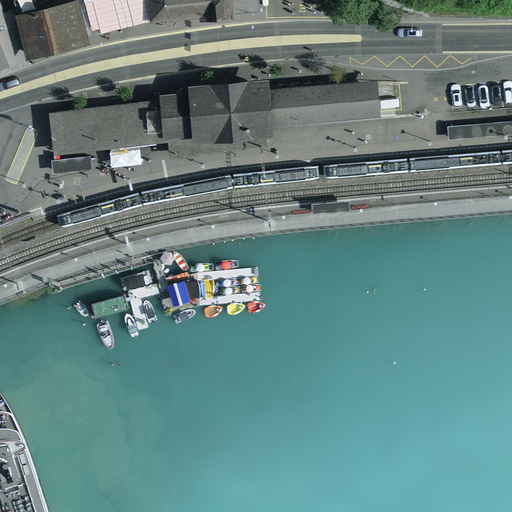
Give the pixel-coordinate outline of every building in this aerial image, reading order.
[(0,0),(0,58),(24,49),(6,0),(0,0)] [(17,0),(15,1),(28,50),(84,36),(75,0),(68,0),(35,8),(32,0),(17,0)] [(191,13),(189,0),(152,0),(154,17),(191,13)] [(189,0),(191,13),(203,12),(204,15),(254,9),(252,0),(189,0)] [(197,96),(165,98),(168,132),(178,131),(178,139),(200,137),(200,134),(219,132),(219,133),(246,130),(266,128),(265,123),(271,123),(271,119),(353,112),(351,87),(263,95),(263,86),(242,87),(216,89),(216,90),(196,91),(197,96)] [(55,126),(56,134),(60,133),(61,144),(111,139),(135,136),(139,136),(139,135),(152,133),(150,119),(138,107),(135,107),(135,106),(58,115),(59,126),(55,126)] [(511,118),(479,121),(482,149),(511,146),(511,118)] [(111,139),(114,165),(138,159),(135,136),(111,139)]
